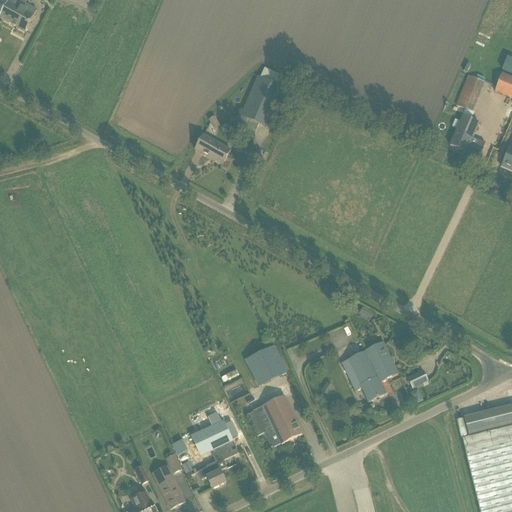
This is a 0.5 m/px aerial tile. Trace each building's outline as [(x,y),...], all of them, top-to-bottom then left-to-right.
[(3,0),(0,7),(0,19),(25,33),(37,12),(25,5),(27,0),(3,0)] [(511,74),(511,58),(509,57),(503,71),(511,74)] [(257,77),(240,117),(236,127),(239,128),(236,133),(243,136),(245,131),(255,135),(259,126),(269,130),(286,90),(283,89),(289,75),(266,65),(260,78),(257,77)] [(511,77),(502,74),(494,93),(511,100),(511,77)] [(479,160),(484,150),(486,145),(473,140),(479,125),(462,118),(450,147),(479,160)] [(222,167),(231,151),(204,136),(195,152),(222,167)] [(511,142),(500,171),(511,176),(511,173),(511,142)] [(378,380),(383,377),(386,382),(398,376),(383,344),(365,353),(378,380)] [(287,375),(274,348),(246,362),(258,388),(287,375)] [(362,390),(368,404),(386,396),(380,384),(386,382),(383,377),(378,380),(365,353),(342,364),(355,393),(362,390)] [(408,380),(412,390),(428,383),(423,373),(408,380)] [(420,397),(413,400),(415,406),(423,402),(420,397)] [(284,398),(253,413),(254,414),(247,417),(258,439),(264,435),(266,440),(276,435),(282,446),(302,436),(284,398)] [(511,511),(511,407),(464,419),(469,439),(462,441),(480,511),(511,511)] [(200,459),(211,454),(213,458),(216,465),(198,474),(202,481),(207,479),(212,491),(226,485),(221,473),(227,469),(224,462),(239,455),(223,422),(190,438),(200,459)] [(184,441),(173,445),(177,456),(188,451),(184,441)] [(174,457),(173,457),(171,454),(166,456),(168,460),(165,461),(172,476),(181,472),(174,457)] [(182,467),(187,475),(193,471),(189,463),(182,467)] [(133,472),(141,487),(148,483),(141,468),(133,472)] [(185,504),(172,476),(157,483),(171,511),(185,504)] [(135,509),(129,511),(156,511),(151,501),(150,502),(146,493),(130,501),(135,509)]
